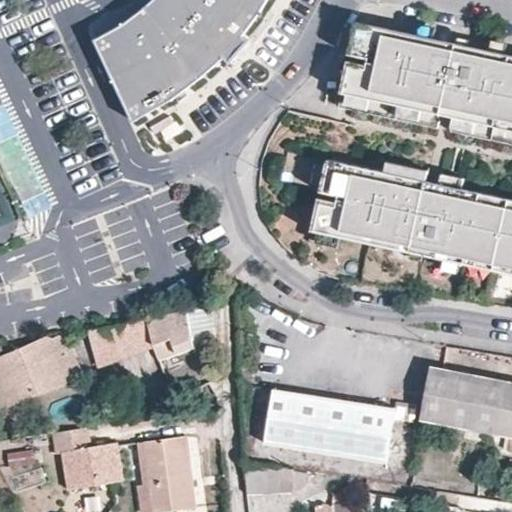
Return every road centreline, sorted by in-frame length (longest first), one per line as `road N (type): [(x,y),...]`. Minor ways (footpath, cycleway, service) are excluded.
road 1 (residential): [(511,324),(332,302),(254,244),(216,147)]
road 2 (unknown): [(242,220),(229,277),(237,511)]
road 3 (residential): [(216,147),(158,167),(133,161),(70,20)]
road 4 (residential): [(340,0),(310,52),(216,147)]
